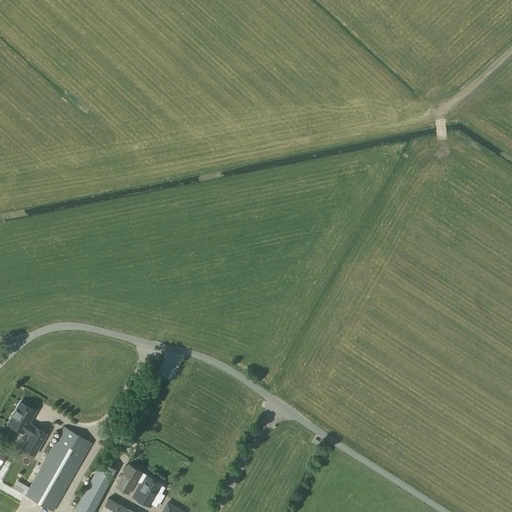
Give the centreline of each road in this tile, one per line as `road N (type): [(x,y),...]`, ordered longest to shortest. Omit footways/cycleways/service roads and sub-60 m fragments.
road 1 (unclassified): [(0,364),(53,329),(159,343),(221,368),(443,511)]
road 2 (unknown): [(276,404),(209,511)]
